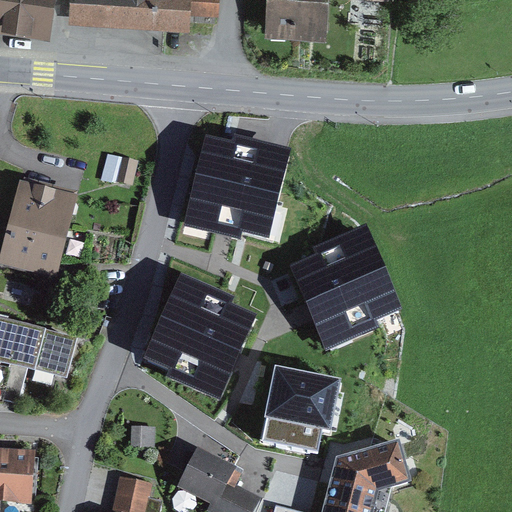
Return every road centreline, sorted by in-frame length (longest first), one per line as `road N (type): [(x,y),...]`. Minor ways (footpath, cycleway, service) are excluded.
road 1 (residential): [(182,86),(148,254),(84,431)]
road 2 (unclassified): [(182,86),(340,99),(511,91)]
road 3 (unclassified): [(0,69),(182,86)]
